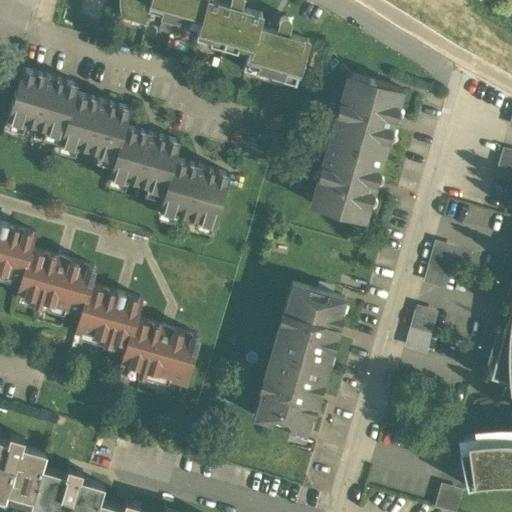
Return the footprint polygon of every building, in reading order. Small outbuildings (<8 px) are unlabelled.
[(119,0),(120,3),(121,15),(147,22),(150,11),(200,25),(196,37),(248,52),(243,69),(295,84),(308,39),(288,33),(291,22),(290,20),(289,18),(287,16),(285,16),(283,16),(281,17),(279,19),(276,30),(258,24),(262,12),(240,6),(242,0),(229,0),(229,3),(219,0),(119,0)] [(77,82),(21,66),(7,116),(26,122),(26,119),(46,125),(45,128),(62,133),(74,90),(77,82)] [(341,111),(325,166),(321,168),(320,171),(322,175),(314,204),(363,218),(364,216),(362,216),(367,202),(371,203),(372,202),(367,200),(370,190),(375,192),(375,190),(371,189),(373,180),(378,182),(378,180),(373,178),(376,168),(381,170),(381,168),(377,167),(381,153),(382,153),(383,151),(381,151),(385,137),(390,138),(390,137),(385,136),(388,126),(393,127),(394,125),(389,124),(392,115),(396,117),(397,115),(392,113),(395,103),(400,105),(400,103),(395,102),(399,88),(400,88),(401,86),(352,72),(344,101),(339,103),(338,107),(341,111)] [(129,105),(74,90),(62,133),(60,141),(78,146),(79,143),(98,148),(97,152),(114,156),(124,123),(129,105)] [(179,139),(124,123),(114,156),(109,174),(127,179),(128,176),(148,181),(147,185),(164,190),(174,156),(179,139)] [(511,169),(511,145),(505,144),(499,165),(511,169)] [(230,171),(174,156),(164,190),(159,207),(177,212),(178,209),(198,215),(197,217),(215,222),(230,171)] [(36,230),(0,219),(0,268),(23,275),(31,245),(36,230)] [(448,284),(459,242),(437,236),(425,278),(448,284)] [(94,263),(31,245),(23,275),(18,290),(81,308),(89,280),(94,263)] [(140,295),(89,280),(81,308),(76,325),(127,340),(122,359),(185,377),(198,332),(135,314),(140,295)] [(344,295),(292,280),(273,347),(326,362),(344,295)] [(511,299),(509,311),(511,311),(511,324),(505,323),(490,376),(505,380),(501,394),(511,392),(511,299)] [(428,349),(441,307),(419,301),(406,342),(428,349)] [(273,347),(254,415),(306,430),(326,362),(273,347)] [(511,442),(498,442),(478,444),(476,432),(462,434),(462,435),(459,438),(458,440),(458,443),(459,447),(460,455),(454,473),(465,477),(466,485),(480,482),(479,478),(488,476),(489,482),(501,481),(511,481),(511,477),(511,442)] [(7,440),(0,438),(0,489),(32,499),(42,465),(46,451),(21,444),(23,437),(9,433),(7,440)] [(65,472),(42,465),(32,499),(28,511),(95,511),(99,498),(103,483),(80,477),(82,469),(67,465),(65,472)] [(444,480),(438,502),(459,508),(465,485),(444,480)] [(123,505),(99,498),(95,511),(146,511),(138,509),(140,502),(125,498),(123,505)]
